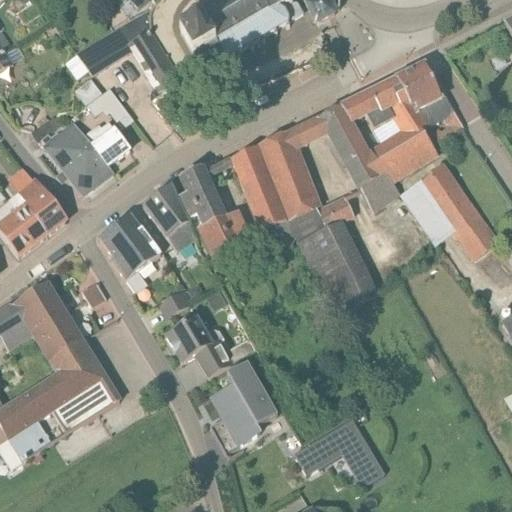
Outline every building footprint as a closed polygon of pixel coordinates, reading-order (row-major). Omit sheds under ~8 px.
[(127,0),(140,13),(152,1),(150,0),(127,0)] [(210,0),(209,1),(208,0),(204,0),(206,2),(197,8),(195,5),(193,6),(202,24),(181,36),(205,79),(228,66),(228,67),(230,65),(228,62),(235,57),(237,61),(240,59),(238,56),(249,49),(251,53),(254,51),(252,48),(260,42),(262,46),(265,44),(263,41),(273,35),(275,38),(278,37),(276,33),(285,28),(287,31),(290,29),(288,26),(303,17),(297,6),(292,6),(290,3),(291,0),(210,0)] [(306,6),(306,7),(314,24),(315,25),(316,25),(316,26),(331,19),(334,18),(335,17),(335,16),(335,15),(336,15),(329,0),(315,0),(307,4),(306,4),(306,5),(306,6)] [(92,80),(134,53),(147,74),(163,100),(152,109),(172,136),(185,125),(192,119),(198,115),(198,114),(181,86),(152,37),(149,31),(148,27),(147,23),(147,20),(148,14),(125,28),(76,58),(92,80)] [(0,35),(0,50),(2,54),(10,48),(2,35),(0,35)] [(0,50),(0,77),(13,69),(2,54),(0,50)] [(18,50),(7,57),(14,67),(24,60),(18,50)] [(443,124),(447,130),(441,136),(437,132),(431,138),(443,151),(454,140),(463,132),(444,101),(443,101),(427,75),(419,72),(389,87),(411,132),(372,158),(393,187),(437,157),(422,134),(429,131),(443,124)] [(75,94),(87,110),(97,102),(102,99),(90,83),(75,94)] [(366,154),(372,158),(411,132),(389,87),(368,97),(356,104),(344,111),(343,110),(341,111),(366,154)] [(98,103),(109,119),(122,109),(110,93),(98,103)] [(313,125),(260,151),(297,248),(343,227),(354,221),(346,204),(321,216),(318,208),(290,157),(328,138),(330,143),(373,217),(400,198),(392,187),(393,187),(372,158),(366,154),(341,111),(313,125)] [(31,137),(38,146),(41,143),(52,135),(60,129),(53,120),(31,137)] [(92,150),(76,130),(75,131),(72,128),(56,140),(52,135),(41,143),(45,149),(58,166),(59,167),(64,173),(92,150)] [(108,171),(129,154),(111,129),(103,135),(100,132),(89,140),(95,148),(92,150),(108,171)] [(104,174),(108,171),(92,150),(64,173),(83,197),(85,196),(87,198),(93,193),(92,191),(94,189),(93,188),(90,185),(104,174)] [(286,227),(256,153),(232,164),(263,236),(286,227)] [(226,225),(205,177),(202,171),(180,182),(187,198),(177,203),(186,223),(197,218),(203,229),(199,230),(216,264),(252,246),(239,219),(226,225)] [(475,264),(497,248),(441,171),(419,186),(475,264)] [(66,225),(55,210),(46,197),(35,185),(33,187),(23,174),(9,185),(18,198),(8,206),(17,217),(24,212),(46,240),(66,225)] [(186,223),(177,203),(171,189),(168,191),(169,191),(144,210),(144,209),(142,211),(154,227),(176,255),(195,240),(186,223)] [(24,212),(17,217),(8,206),(0,211),(0,239),(18,262),(46,240),(24,212)] [(126,286),(160,259),(130,220),(99,244),(114,264),(111,266),(126,286)] [(348,226),(303,246),(335,321),(380,301),(348,226)] [(204,299),(198,288),(187,295),(193,305),(204,299)] [(96,289),(83,297),(87,304),(100,296),(96,289)] [(33,341),(35,340),(51,366),(82,346),(47,290),(14,310),(33,341)] [(100,296),(87,304),(92,312),(105,304),(100,296)] [(167,323),(190,309),(182,296),(160,309),(167,323)] [(0,416),(4,414),(0,408),(0,343),(8,356),(33,341),(14,310),(8,314),(9,315),(4,318),(0,320),(0,416)] [(511,341),(511,320),(502,327),(511,341)] [(249,342),(230,353),(219,335),(212,333),(205,337),(196,321),(165,340),(182,368),(195,360),(208,382),(256,354),(249,342)] [(82,346),(51,366),(59,379),(4,414),(0,416),(0,449),(7,445),(7,446),(8,446),(14,456),(44,437),(38,427),(52,418),(66,439),(78,432),(120,404),(119,403),(82,346)] [(373,365),(362,371),(374,395),(385,390),(373,365)] [(225,458),(257,440),(261,437),(258,431),(278,419),(247,368),(227,381),(233,392),(214,404),(221,417),(228,413),(232,419),(210,432),(225,458)] [(511,398),(503,403),(511,417),(511,398)] [(341,459),(361,493),(384,479),(352,424),(352,425),(305,453),(317,474),(341,459)]
